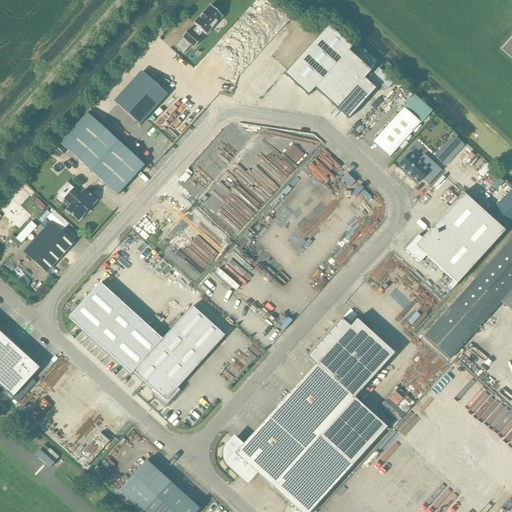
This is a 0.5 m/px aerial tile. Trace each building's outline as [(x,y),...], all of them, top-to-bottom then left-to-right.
[(183,35),(182,37),(183,38),(191,45),(194,48),(195,46),(201,41),(198,38),(203,32),(206,35),(223,17),(210,6),(194,24),(197,27),(192,32),(189,30),(183,35)] [(349,51),(349,52),(350,50),(326,29),(284,75),(308,97),(315,89),(314,89),(349,51)] [(290,62),(307,44),(295,33),(278,51),(290,62)] [(371,72),(349,52),(349,51),(314,89),(315,89),(337,109),(364,79),(371,72)] [(258,98),(283,70),(267,56),(242,84),(258,98)] [(374,74),(371,72),(364,79),(375,89),(380,84),(388,92),(395,84),(379,69),(374,74)] [(167,95),(144,74),(117,105),(140,126),(167,95)] [(364,79),(337,109),(348,120),(376,89),(375,89),(364,79)] [(382,100),(378,97),(371,106),(374,109),(382,100)] [(420,123),(404,109),(373,142),(390,157),(420,123)] [(117,196),(144,166),(88,114),(60,144),(117,196)] [(447,165),(467,144),(458,136),(439,157),(447,165)] [(442,171),(424,154),(418,161),(410,154),(399,166),(418,183),(421,180),(428,186),(442,171)] [(479,155),(470,167),(477,172),(485,160),(479,155)] [(251,166),(236,182),(226,173),(220,179),(245,204),(251,198),(262,208),(277,192),(251,166)] [(23,190),(1,214),(16,229),(30,212),(22,205),(30,196),(23,190)] [(89,209),(96,201),(84,190),(80,195),(73,190),(65,199),(71,205),(67,210),(78,221),(85,213),(85,214),(90,209),(89,209)] [(360,207),(368,197),(362,192),(354,201),(360,207)] [(504,232),(463,193),(422,239),(418,236),(404,251),(419,264),(426,256),(457,285),(504,232)] [(157,211),(139,228),(150,240),(168,223),(157,211)] [(73,243),(51,223),(23,252),(46,273),(73,243)] [(511,238),(424,336),(450,360),(501,302),(511,312),(511,238)] [(174,265),(178,261),(162,243),(157,247),(174,265)] [(160,338),(100,284),(68,318),(129,373),(132,370),(154,390),(152,393),(165,404),(179,388),(176,386),(224,334),(191,304),(160,338)] [(226,448),(224,453),(225,458),(226,461),(229,466),(239,475),(242,472),(250,479),(255,473),(298,511),(310,511),(387,428),(354,398),(394,354),(356,319),(350,327),(341,319),(307,357),(316,364),(241,446),(233,439),(228,445),(226,448)] [(0,333),(0,387),(13,399),(20,391),(19,390),(30,378),(31,378),(40,367),(39,366),(38,368),(0,333)] [(398,389),(387,401),(397,410),(408,398),(398,389)] [(502,418),(509,411),(494,397),(488,404),(502,418)] [(90,450),(96,454),(118,427),(111,422),(90,450)] [(58,458),(48,450),(44,454),(54,463),(58,458)] [(54,463),(39,451),(35,455),(50,468),(54,463)] [(141,511),(197,511),(199,510),(146,461),(118,491),(141,511)]
